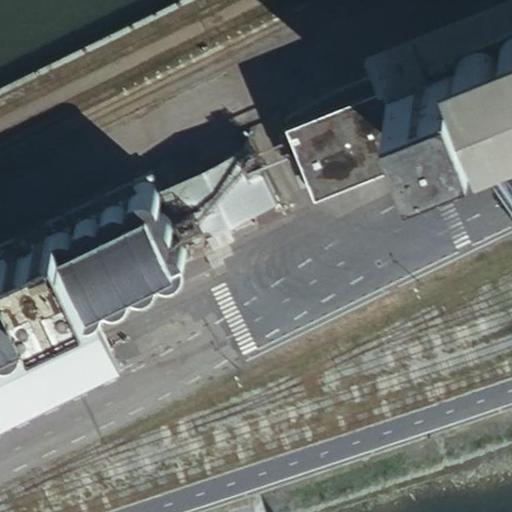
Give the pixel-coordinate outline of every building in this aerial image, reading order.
[(460,47),(388,76),(412,136),(417,147),(436,140),(429,128),(453,118),(485,106),(489,107),(491,109),(495,111),(498,111),(507,110),(511,108),(511,8),(511,9),(509,10),(507,13),(506,15),(504,18),(502,22),(502,27),(503,29),(498,32),(496,30),(492,25),(489,23),(485,21),(481,21),(477,21),(473,23),(469,26),(466,29),(463,33),(462,38),(461,42),(460,47)] [(344,76),(346,87),(371,82),(368,71),(344,76)] [(322,171),(412,136),(388,76),(298,111),(322,171)] [(458,132),(453,118),(429,128),(436,140),(458,132)] [(249,135),(176,171),(186,188),(169,196),(195,247),(276,201),(249,135)] [(0,341),(92,297),(195,247),(169,196),(186,188),(176,171),(171,162),(153,171),(150,167),(0,240),(0,341)] [(0,341),(0,422),(89,379),(79,362),(113,346),(92,297),(0,341)] [(122,366),(113,346),(79,362),(89,379),(91,382),(122,366)]
